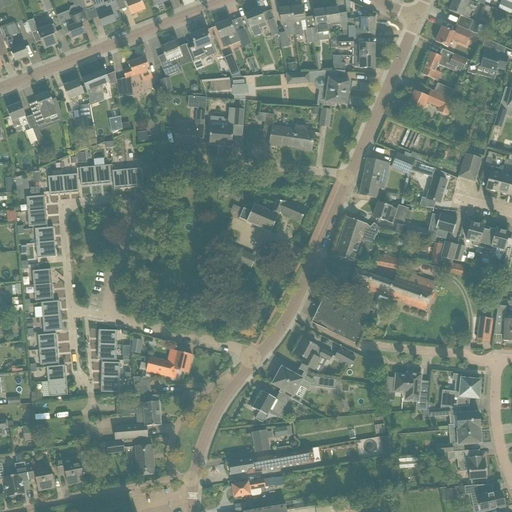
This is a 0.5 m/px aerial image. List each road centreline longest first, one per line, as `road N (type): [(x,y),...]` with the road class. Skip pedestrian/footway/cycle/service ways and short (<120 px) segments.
road 1 (residential): [(69,313),(62,207),(133,202),(103,316)]
road 2 (residential): [(0,87),(226,0)]
road 3 (unclassified): [(256,357),(288,315),(348,175)]
road 4 (residential): [(348,175),(178,158)]
road 5 (unclassified): [(348,175),(416,19)]
road 6 (residential): [(256,357),(103,316)]
road 7 (residential): [(237,383),(225,377),(209,390),(171,437),(172,478),(192,479)]
road 8 (residential): [(362,346),(495,362)]
road 9 (residential): [(495,362),(496,426),(511,483)]
